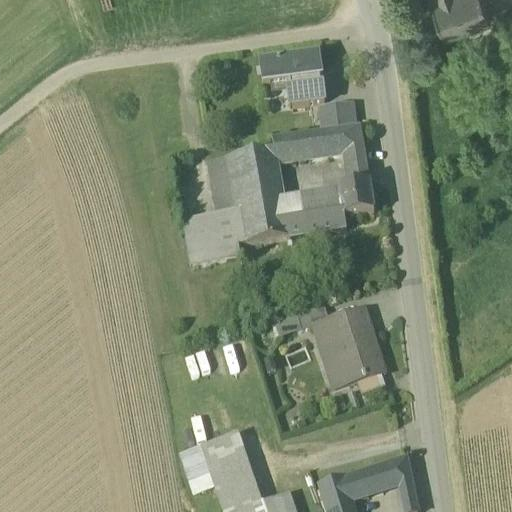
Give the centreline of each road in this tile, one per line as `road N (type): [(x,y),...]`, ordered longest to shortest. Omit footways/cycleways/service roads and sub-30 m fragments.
road 1 (residential): [(361,0),(374,29),(440,511)]
road 2 (track): [(0,127),(75,66),(374,29)]
